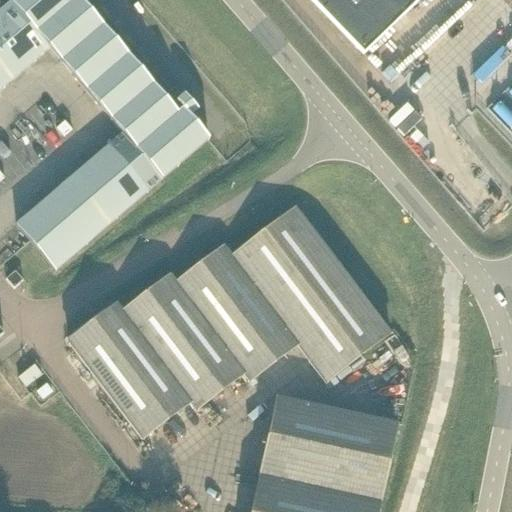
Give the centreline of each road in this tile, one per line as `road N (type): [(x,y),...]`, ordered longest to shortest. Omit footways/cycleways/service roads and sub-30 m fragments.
road 1 (unclassified): [(485,511),(510,341),(492,295),(345,128)]
road 2 (unclassified): [(345,128),(106,292),(27,327),(0,291)]
road 3 (unknown): [(27,327),(130,439),(204,452)]
road 4 (unclassified): [(345,128),(233,0)]
